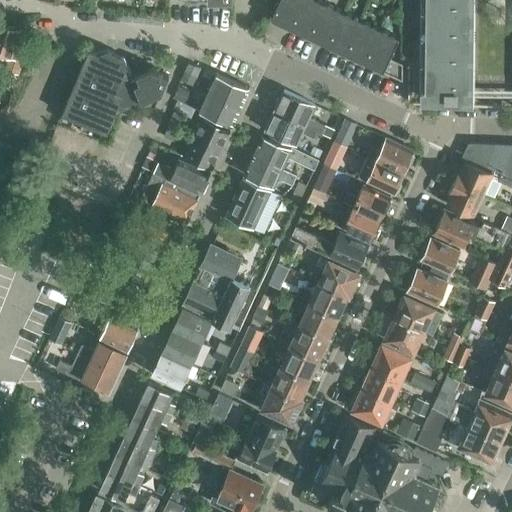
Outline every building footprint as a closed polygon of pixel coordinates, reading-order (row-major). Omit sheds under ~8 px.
[(271,18),(290,28),(303,0),(279,0),(277,6),(277,5),(271,18)] [(303,0),(290,28),(309,36),(324,3),(318,0),(303,0)] [(409,62),(408,102),(469,104),(469,102),(469,0),(426,0),(426,62),(409,62)] [(309,36),(327,45),(343,11),(324,3),(309,36)] [(327,45),(346,53),(361,20),(343,11),(327,45)] [(346,53),(364,62),(379,28),(361,20),(346,53)] [(5,70),(18,74),(27,47),(15,43),(19,29),(0,23),(0,54),(9,57),(5,70)] [(383,71),(390,57),(399,37),(379,28),(364,62),(383,71)] [(143,100),(132,75),(125,56),(107,48),(98,52),(89,48),(62,114),(108,133),(117,110),(143,100)] [(390,57),(383,71),(402,79),(403,63),(390,57)] [(152,67),(147,69),(132,75),(143,100),(162,92),(169,74),(152,67)] [(185,71),(181,79),(190,83),(194,85),(198,77),(194,75),(185,71)] [(217,73),(208,92),(241,106),(249,88),(217,73)] [(284,89),(274,109),(321,131),(330,136),(333,128),(309,116),(315,104),(284,89)] [(241,106),(208,92),(200,110),(232,125),(241,106)] [(176,110),(169,124),(178,128),(183,116),(188,119),(194,107),(182,101),(179,100),(175,109),(176,110)] [(337,123),(340,111),(317,105),(314,117),(337,123)] [(321,131),(274,109),(265,129),(296,144),(302,131),(314,137),(317,130),(321,132),(321,131)] [(203,116),(194,136),(221,148),(230,129),(203,116)] [(344,121),(335,140),(346,145),(355,127),(344,121)] [(178,128),(169,124),(163,136),(172,140),(178,128)] [(262,134),(253,154),(282,167),(287,157),(314,169),(319,159),(295,148),(292,148),(262,134)] [(221,148),(194,136),(185,155),(212,168),(221,148)] [(372,146),(368,154),(404,171),(408,162),(412,160),(414,155),(413,151),(414,149),(387,136),(380,150),(372,146)] [(0,141),(0,164),(2,165),(10,145),(0,141)] [(489,166),(500,144),(469,142),(464,155),(489,166)] [(334,143),(326,161),(337,166),(345,148),(334,143)] [(500,171),(511,146),(511,144),(500,144),(489,166),(500,171)] [(2,165),(11,169),(19,149),(10,145),(2,165)] [(314,146),(310,154),(318,159),(322,150),(314,146)] [(511,176),(511,175),(511,146),(500,171),(502,172),(511,176)] [(19,149),(11,169),(21,173),(29,153),(19,149)] [(282,167),(253,154),(244,174),(273,186),(275,182),(283,177),(294,182),(298,175),(282,167)] [(404,171),(368,154),(364,163),(372,167),(366,180),(394,193),(395,191),(399,189),(402,184),(400,180),(404,171)] [(151,157),(146,168),(165,177),(200,193),(210,171),(180,157),(174,169),(151,157)] [(460,166),(454,180),(484,194),(494,172),(466,160),(463,167),(460,166)] [(165,177),(146,168),(133,195),(140,199),(152,204),(187,221),(200,194),(165,177)] [(0,188),(10,193),(16,178),(0,171),(0,188)] [(511,176),(502,172),(498,180),(511,186),(511,176)] [(243,176),(234,195),(262,208),(272,189),(243,176)] [(316,186),(329,192),(333,183),(320,177),(316,186)] [(484,194),(454,180),(447,194),(450,196),(447,203),(474,215),(484,194)] [(347,191),(343,200),(381,217),(385,208),(389,207),(391,201),(390,198),(391,195),(363,183),(358,196),(347,191)] [(314,187),(308,199),(323,206),(328,194),(314,187)] [(290,198),(299,202),(302,195),(293,191),(290,198)] [(262,208),(234,195),(225,214),(253,227),(262,208)] [(381,217),(343,200),(333,222),(371,239),(372,237),(376,236),(378,230),(377,227),(381,217)] [(441,208),(441,209),(441,210),(441,211),(442,211),(443,212),(440,217),(437,216),(432,228),(435,229),(434,231),(436,232),(464,245),(470,231),(504,248),(511,233),(485,221),(483,225),(444,208),(443,208),(441,208)] [(511,215),(507,213),(502,224),(511,228),(511,215)] [(291,237),(301,242),(329,255),(330,254),(358,267),(360,264),(364,263),(366,257),(364,254),(369,243),(340,230),(335,243),(296,225),(291,237)] [(427,245),(424,246),(421,253),(422,256),(421,258),(451,272),(461,250),(431,236),(427,245)] [(291,237),(285,249),(296,254),(301,242),(291,237)] [(492,280),(511,288),(511,242),(510,241),(492,280)] [(241,258),(212,244),(203,264),(204,264),(196,281),(195,281),(186,300),(188,301),(186,305),(230,326),(239,330),(246,315),(237,311),(245,295),(253,299),(258,289),(232,277),(241,258)] [(499,262),(486,257),(479,273),(475,272),(471,281),(487,288),(499,262)] [(326,258),(317,279),(350,294),(359,273),(326,258)] [(272,276),(283,281),(290,268),(279,263),(272,276)] [(447,280),(418,267),(414,276),(411,275),(406,285),(409,286),(408,289),(437,302),(447,280)] [(317,279),(307,300),(338,314),(342,305),(345,303),(347,299),(347,295),(347,294),(349,295),(350,294),(317,279)] [(265,292),(259,305),(265,308),(271,295),(265,292)] [(399,306),(395,316),(424,329),(433,333),(443,311),(405,294),(403,297),(400,298),(398,303),(399,306)] [(483,295),(479,304),(491,310),(495,301),(483,295)] [(81,307),(108,320),(101,335),(128,348),(138,328),(122,320),(124,316),(86,298),(81,307)] [(307,300),(298,321),(328,335),(333,326),(336,324),(338,320),(337,316),(338,314),(307,300)] [(479,304),(474,313),(487,319),(491,310),(479,304)] [(184,305),(173,328),(201,341),(212,318),(184,305)] [(259,306),(253,318),(261,322),(267,310),(259,306)] [(66,308),(61,316),(72,321),(76,313),(66,308)] [(59,315),(48,338),(57,342),(62,331),(68,334),(73,322),(59,315)] [(424,329),(395,316),(390,325),(388,327),(385,332),(386,335),(385,338),(414,351),(424,329)] [(298,321),(288,342),(319,356),(323,347),(326,345),(328,341),(327,337),(328,335),(298,321)] [(250,324),(240,346),(253,352),(263,331),(250,324)] [(173,328),(163,350),(191,363),(201,341),(173,328)] [(454,331),(449,341),(461,346),(462,343),(461,342),(464,336),(454,331)] [(78,353),(90,359),(117,371),(127,351),(100,339),(95,349),(82,343),(78,353)] [(220,341),(217,348),(228,353),(231,346),(220,341)] [(453,361),(458,352),(461,346),(449,341),(442,356),(453,361)] [(288,342),(278,364),(309,378),(314,368),(317,366),(319,362),(318,358),(319,356),(288,342)] [(377,355),(373,365),(402,378),(411,356),(382,343),(381,346),(378,347),(376,352),(377,355)] [(462,343),(461,346),(458,352),(468,356),(472,347),(462,343)] [(253,352),(240,346),(237,354),(231,365),(243,372),(253,352)] [(228,353),(217,348),(213,356),(224,361),(228,353)] [(511,350),(506,348),(496,370),(511,376),(511,350)] [(191,363),(163,350),(152,373),(180,386),(191,363)] [(458,352),(453,361),(463,366),(468,356),(458,352)] [(117,371),(90,359),(85,370),(60,359),(56,368),(81,380),(82,378),(108,390),(117,371)] [(278,364),(269,385),(302,400),(302,399),(300,398),(304,389),(307,387),(309,383),(308,380),(309,378),(278,364)] [(364,384),(363,386),(392,400),(402,378),(373,365),(368,374),(365,376),(363,381),(364,384)] [(511,376),(496,370),(486,391),(511,403),(511,376)] [(447,414),(469,424),(469,423),(502,437),(507,424),(510,423),(511,419),(511,416),(511,415),(511,414),(511,413),(480,399),(474,412),(468,409),(469,406),(453,399),(458,390),(456,389),(460,379),(448,373),(432,407),(447,414)] [(416,374),(412,383),(430,391),(434,382),(416,374)] [(220,389),(234,395),(240,383),(226,377),(220,389)] [(148,381),(140,399),(172,414),(176,406),(169,402),(173,393),(148,381)] [(302,400),(269,385),(259,406),(292,421),(302,400)] [(196,394),(207,399),(210,391),(199,386),(196,394)] [(392,400),(363,386),(358,396),(355,397),(353,402),(354,405),(353,408),(382,421),(392,400)] [(218,392),(215,399),(230,406),(233,399),(231,398),(226,396),(218,392)] [(417,397),(411,409),(427,416),(432,404),(417,397)] [(140,399),(131,417),(157,428),(160,421),(168,424),(172,414),(140,399)] [(437,436),(447,414),(432,407),(424,425),(417,441),(436,450),(442,438),(437,436)] [(192,409),(186,420),(195,425),(201,413),(192,409)] [(383,430),(346,413),(333,442),(338,444),(320,483),(334,490),(329,501),(324,502),(325,506),(330,504),(341,509),(339,511),(427,511),(440,485),(428,479),(432,469),(443,474),(448,461),(415,446),(412,454),(400,448),(404,439),(383,430)] [(245,425),(242,433),(277,449),(278,448),(277,448),(281,439),(284,438),(287,432),(286,429),(287,427),(257,414),(251,427),(245,425)] [(396,431),(417,441),(424,425),(403,416),(396,431)] [(131,417),(123,434),(156,449),(160,441),(152,438),(157,428),(131,417)] [(215,421),(207,417),(196,441),(204,444),(215,421)] [(195,425),(186,420),(183,427),(192,432),(195,425)] [(469,423),(469,424),(458,447),(491,461),(495,450),(499,449),(501,443),(500,440),(502,437),(469,423)] [(277,449),(242,433),(238,441),(243,443),(238,457),(268,470),(269,468),(271,467),(274,461),(273,458),(277,449)] [(123,434),(115,452),(140,464),(144,456),(151,459),(156,449),(123,434)] [(216,490),(211,501),(234,511),(247,511),(250,507),(251,508),(256,496),(260,495),(262,490),(261,486),(262,483),(230,468),(234,459),(197,441),(192,451),(223,465),(216,481),(223,485),(220,492),(216,490)] [(169,456),(175,458),(180,460),(184,451),(172,446),(169,456)] [(115,452),(107,470),(139,485),(143,477),(136,473),(140,464),(115,452)] [(168,463),(163,474),(171,478),(176,467),(168,463)] [(139,485),(107,470),(98,488),(124,500),(127,492),(135,495),(139,485)] [(171,478),(163,474),(155,491),(162,495),(171,478)] [(174,489),(169,498),(182,504),(186,494),(174,489)] [(140,511),(97,492),(89,508),(98,511),(140,511)] [(142,511),(141,511),(152,511),(160,499),(151,495),(142,511)] [(169,498),(162,511),(180,511),(184,505),(169,498)]
